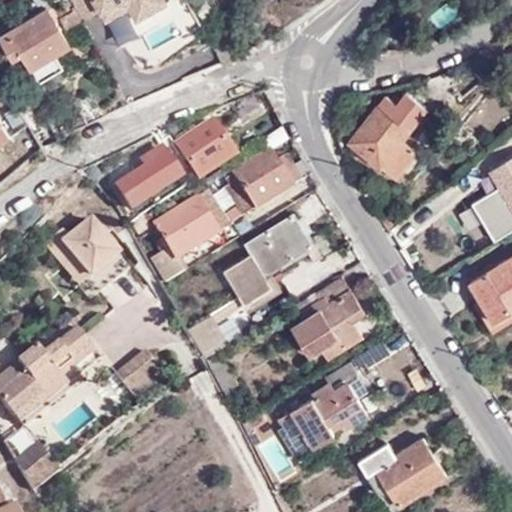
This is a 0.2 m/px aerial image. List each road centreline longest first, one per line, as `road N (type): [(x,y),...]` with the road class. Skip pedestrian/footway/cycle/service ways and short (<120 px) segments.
road 1 (residential): [(307,64),(313,140),(511,457)]
road 2 (residential): [(0,211),(88,151),(239,69),(307,64)]
road 3 (residential): [(511,7),(432,57),(350,72),(307,64)]
